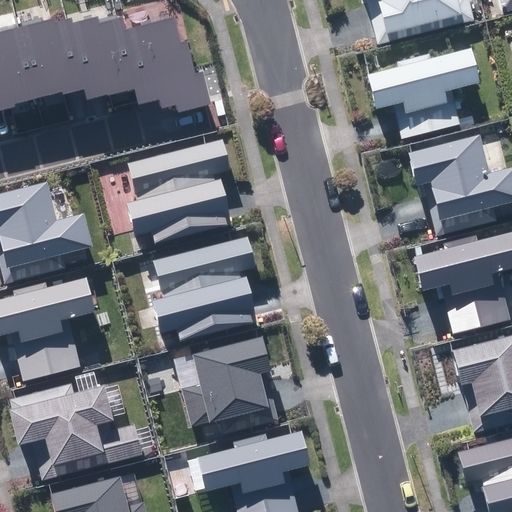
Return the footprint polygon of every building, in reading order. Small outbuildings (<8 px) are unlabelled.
[(475,21),(470,0),(367,0),(373,23),(378,44),(475,21)] [(511,0),(501,0),(504,11),(511,9),(511,0)] [(72,17),(67,19),(85,89),(87,100),(134,88),(117,19),(99,23),(98,16),(73,22),(72,17)] [(123,17),(117,19),(134,88),(138,104),(160,100),(162,108),(177,105),(179,112),(211,104),(203,71),(195,73),(187,41),(180,42),(175,17),(126,29),(123,17)] [(56,18),(19,27),(37,98),(62,91),(63,95),(85,89),(67,19),(57,21),(56,18)] [(37,98),(19,27),(0,31),(0,110),(16,107),(15,103),(37,98)] [(398,123),(401,137),(459,123),(451,89),(478,82),(470,49),(431,59),(429,53),(397,61),(398,67),(367,74),(375,110),(394,105),(398,123)] [(433,213),(438,234),(496,219),(493,208),(511,203),(511,165),(490,171),(480,133),(408,152),(417,185),(425,183),(433,213)] [(223,139),(127,163),(137,201),(127,203),(135,236),(151,232),(155,244),(231,225),(227,200),(226,195),(221,178),(215,180),(214,174),(230,170),(227,154),(223,139)] [(66,267),(62,254),(92,246),(84,213),(57,220),(47,182),(0,194),(0,239),(2,246),(0,247),(0,265),(5,284),(66,267)] [(447,312),(453,334),(511,320),(499,271),(511,267),(511,231),(477,240),(476,234),(443,243),(445,248),(414,255),(422,290),(441,285),(447,312)] [(248,236),(153,261),(163,298),(153,301),(161,333),(177,329),(180,341),(257,323),(253,301),(252,293),(247,276),(241,278),(239,272),(256,268),(253,252),(248,236)] [(17,356),(24,381),(80,366),(68,318),(94,311),(85,278),(48,287),(46,282),(13,290),(14,296),(0,299),(0,336),(12,333),(17,356)] [(467,406),(474,434),(511,424),(511,335),(453,350),(467,406)] [(210,423),(222,420),(225,433),(278,419),(273,398),(268,399),(266,390),(262,375),(272,372),(262,336),(192,354),(199,384),(182,388),(192,425),(210,421),(210,423)] [(37,458),(43,479),(142,454),(135,424),(98,434),(96,423),(113,419),(104,386),(74,393),(72,383),(9,399),(11,409),(9,409),(18,445),(33,441),(37,458)] [(230,485),(237,511),(298,511),(295,496),(288,470),(310,464),(302,431),(268,439),(266,433),(233,441),(235,448),(199,457),(207,490),(230,485)] [(511,511),(511,438),(456,452),(464,485),(480,481),(486,506),(487,511),(511,511)] [(146,511),(144,501),(128,505),(121,476),(51,494),(55,511),(146,511)]
